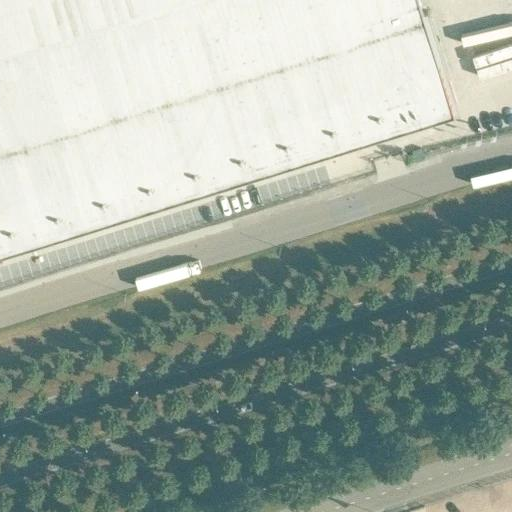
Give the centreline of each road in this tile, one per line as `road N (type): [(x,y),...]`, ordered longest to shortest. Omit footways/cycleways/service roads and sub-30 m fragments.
road 1 (tertiary): [(511,265),(0,423)]
road 2 (tertiary): [(0,480),(511,324)]
road 3 (unclassified): [(0,313),(462,170),(511,162)]
road 4 (unclassified): [(330,511),(511,455)]
